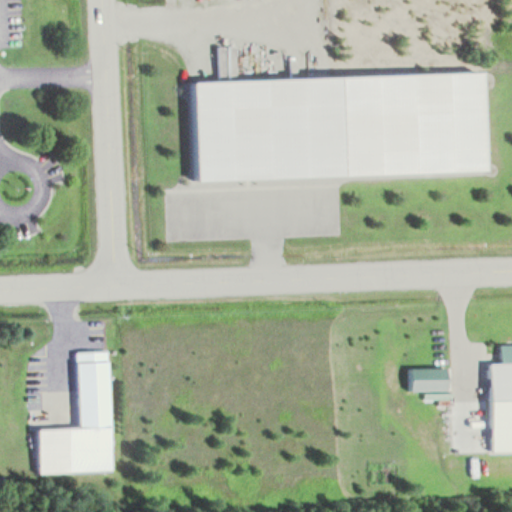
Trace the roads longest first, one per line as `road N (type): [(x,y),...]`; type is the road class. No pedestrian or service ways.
road 1 (residential): [(0,287),(511,267)]
road 2 (residential): [(114,283),(100,0)]
